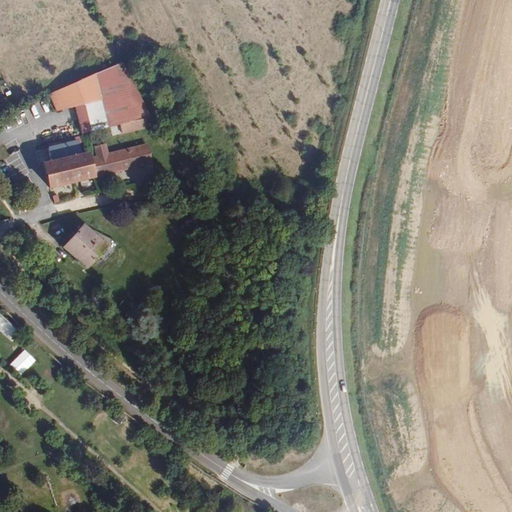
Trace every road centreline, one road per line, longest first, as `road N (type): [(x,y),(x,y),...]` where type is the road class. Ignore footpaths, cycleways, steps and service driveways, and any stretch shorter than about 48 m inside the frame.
road 1 (primary): [(340,431),(329,347),(331,273),(392,0)]
road 2 (tertiary): [(244,482),(102,380),(0,288)]
road 3 (unclassified): [(0,229),(146,189)]
